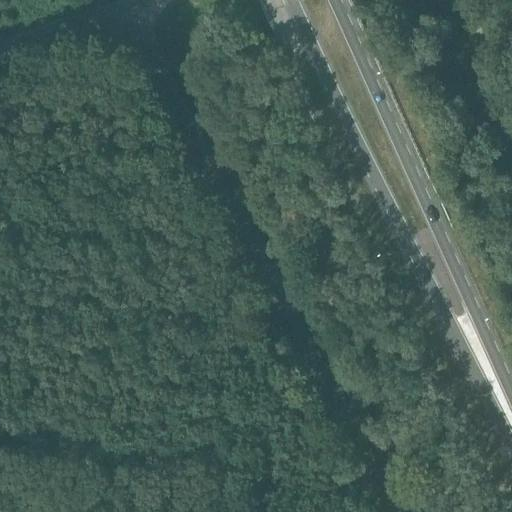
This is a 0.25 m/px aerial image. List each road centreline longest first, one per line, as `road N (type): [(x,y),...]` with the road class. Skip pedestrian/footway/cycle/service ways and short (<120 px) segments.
road 1 (unclassified): [(394,511),(180,120),(130,5)]
road 2 (primary): [(294,0),(511,435)]
road 3 (primary): [(511,401),(340,0)]
road 4 (unclassified): [(0,49),(130,5)]
